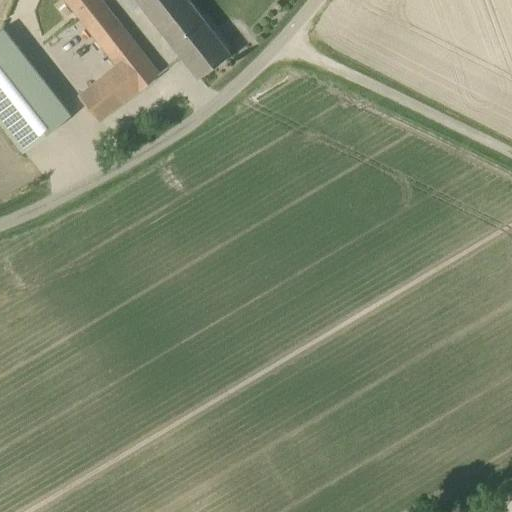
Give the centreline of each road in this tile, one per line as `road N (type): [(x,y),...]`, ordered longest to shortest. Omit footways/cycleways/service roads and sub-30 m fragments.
road 1 (unclassified): [(0,225),(170,146),(285,43)]
road 2 (unclassified): [(511,155),(285,43)]
